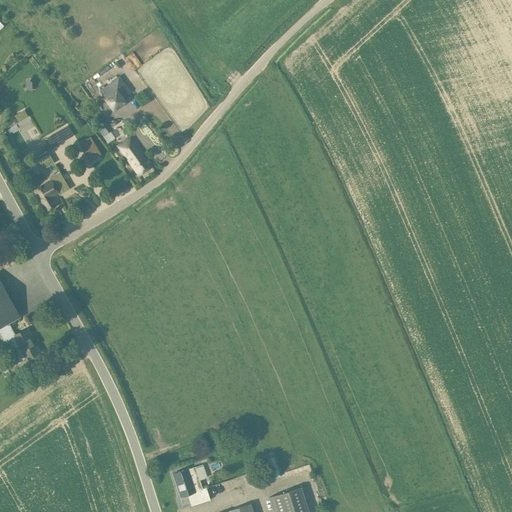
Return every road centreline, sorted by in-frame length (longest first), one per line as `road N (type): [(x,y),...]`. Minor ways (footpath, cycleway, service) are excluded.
road 1 (unclassified): [(42,251),(170,170),(330,0)]
road 2 (unclassified): [(160,511),(122,397),(42,251)]
